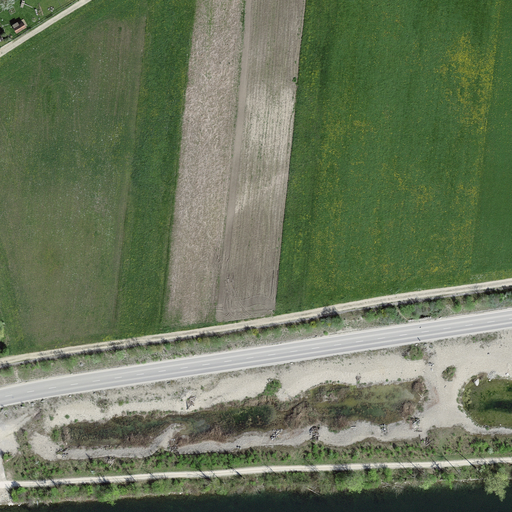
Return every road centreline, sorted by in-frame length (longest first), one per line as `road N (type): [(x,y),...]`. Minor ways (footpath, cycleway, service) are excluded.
road 1 (track): [(0,363),(511,281)]
road 2 (unclassified): [(0,399),(511,317)]
